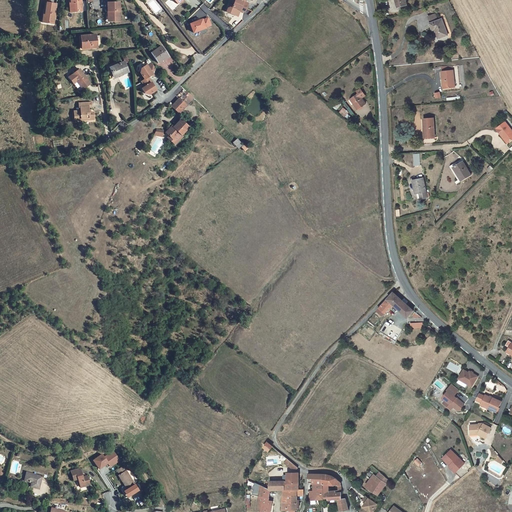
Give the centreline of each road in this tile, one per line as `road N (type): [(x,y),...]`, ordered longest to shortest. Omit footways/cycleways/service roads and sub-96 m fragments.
road 1 (residential): [(354,511),(343,478),(306,471),(274,435),(329,354),(402,282)]
road 2 (tertiary): [(369,3),(402,282)]
road 3 (residential): [(266,0),(158,104),(89,149)]
road 4 (tertiary): [(402,282),(511,384)]
